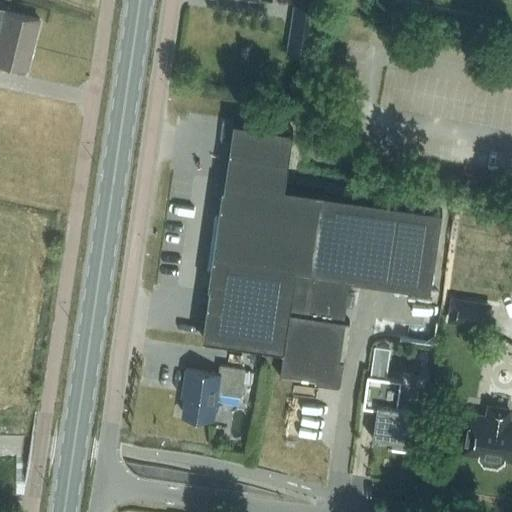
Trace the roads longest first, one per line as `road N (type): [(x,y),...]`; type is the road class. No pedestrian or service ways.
road 1 (primary): [(65,511),(140,0)]
road 2 (unclassified): [(32,511),(100,0)]
road 3 (unclassified): [(104,483),(177,0)]
road 4 (unclassified): [(300,511),(104,483)]
